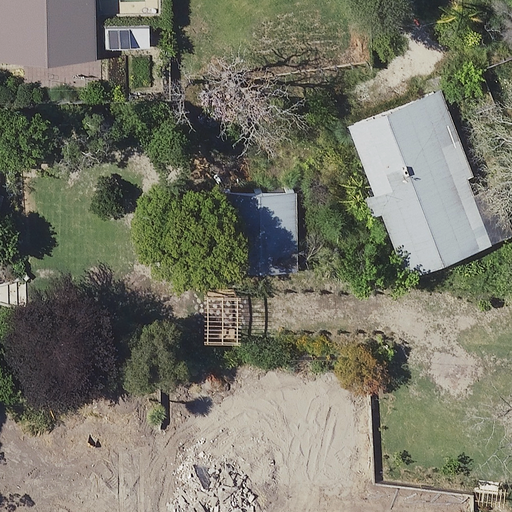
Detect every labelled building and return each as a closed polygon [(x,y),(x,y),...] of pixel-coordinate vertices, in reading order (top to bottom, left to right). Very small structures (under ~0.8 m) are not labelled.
[(0,0),(0,57),(95,58),(95,0),(0,0)] [(494,243),(440,91),(349,123),(403,275),(494,243)] [(296,186),(216,185),(215,261),(296,261),(296,186)] [(322,511),(327,501),(356,502),(359,388),(196,383),(193,498),(221,498),(214,511),(322,511)] [(12,432),(0,431),(0,511),(145,511),(145,469),(12,471),(12,432)]
